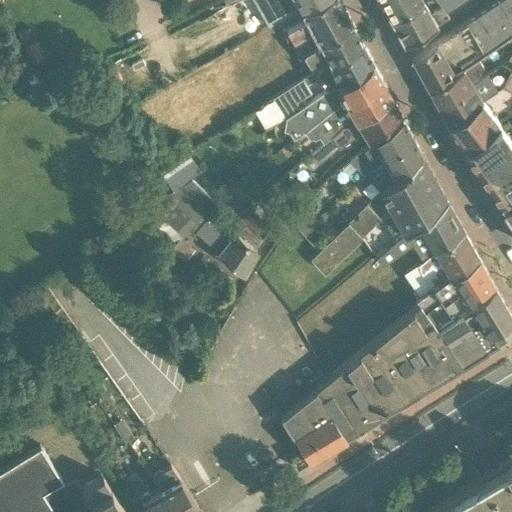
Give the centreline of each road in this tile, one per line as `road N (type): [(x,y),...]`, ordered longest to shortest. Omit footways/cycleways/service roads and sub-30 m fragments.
road 1 (residential): [(360,0),(511,259)]
road 2 (secondary): [(306,511),(511,375)]
